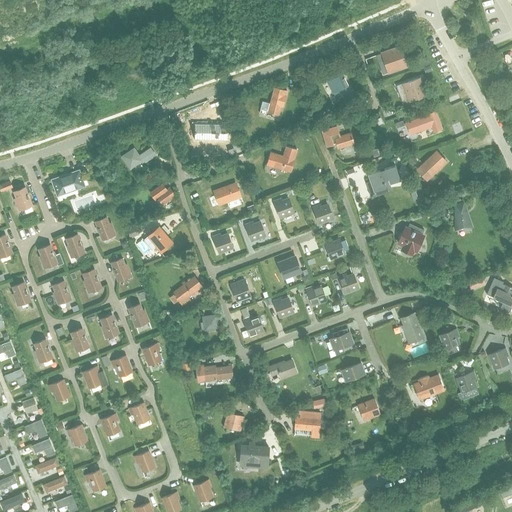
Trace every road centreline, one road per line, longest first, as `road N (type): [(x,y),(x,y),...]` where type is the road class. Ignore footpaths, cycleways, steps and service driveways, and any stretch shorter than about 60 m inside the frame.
road 1 (unclassified): [(0,165),(251,78),(429,5)]
road 2 (tertiary): [(308,511),(511,427)]
road 3 (tertiary): [(511,165),(429,5)]
